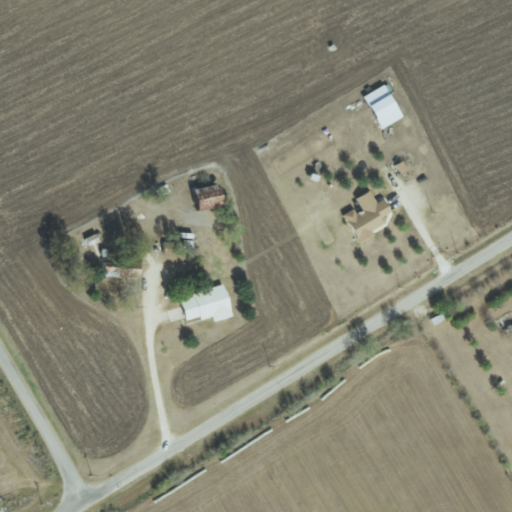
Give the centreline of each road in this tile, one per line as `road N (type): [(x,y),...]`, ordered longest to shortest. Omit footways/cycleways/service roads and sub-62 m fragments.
road 1 (residential): [(73,511),(511,242)]
road 2 (residential): [(82,507),(0,350)]
